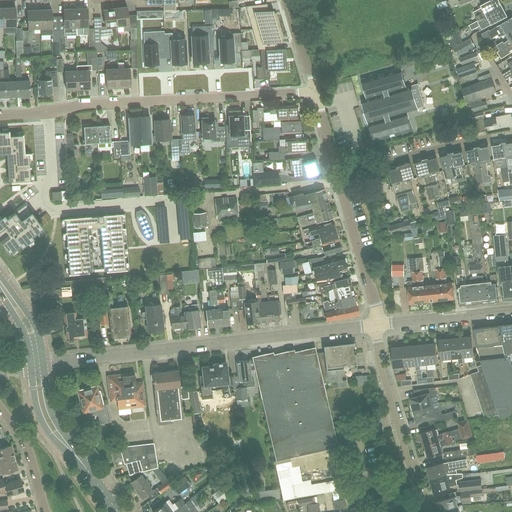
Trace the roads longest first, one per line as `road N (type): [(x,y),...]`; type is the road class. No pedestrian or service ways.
road 1 (residential): [(36,365),(376,325)]
road 2 (residential): [(0,115),(315,91)]
road 3 (residential): [(425,511),(376,325)]
road 4 (residential): [(337,176),(511,134)]
road 5 (tertiary): [(116,511),(71,449),(36,365)]
road 6 (residential): [(376,325),(337,176)]
road 7 (residential): [(376,325),(511,311)]
